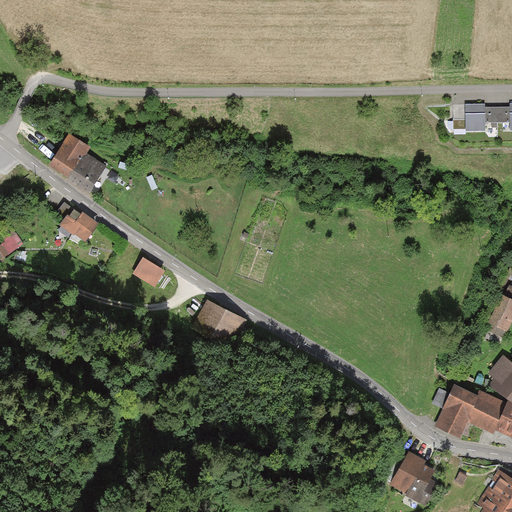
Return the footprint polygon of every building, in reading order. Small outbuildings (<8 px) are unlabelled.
[(511,131),(511,103),(510,104),(510,107),(497,108),(497,123),(510,123),(510,131),(511,131)] [(485,104),(466,104),(466,121),(454,121),(454,129),(467,129),(467,131),(486,131),(486,123),(497,123),(497,108),(485,108),(485,104)] [(70,133),(50,165),(69,177),(68,180),(89,193),(98,180),(107,166),(89,155),(93,148),(70,133)] [(119,176),(113,172),(108,179),(115,183),(119,176)] [(83,213),(81,214),(65,202),(57,213),(65,219),(60,225),(62,226),(59,230),(68,237),(71,234),(74,236),(75,234),(86,242),(99,224),(83,213)] [(6,242),(0,245),(0,258),(2,261),(26,245),(17,232),(4,240),(6,242)] [(164,272),(142,258),(133,274),(155,287),(164,272)] [(511,286),(510,286),(504,296),(502,295),(487,324),(493,327),(490,332),(503,338),(506,331),(507,332),(511,322),(511,286)] [(246,323),(207,300),(191,329),(230,351),(246,323)] [(511,402),(511,363),(504,357),(490,374),(497,379),(490,387),(507,401),(511,402)] [(493,435),(495,431),(508,403),(480,389),(477,395),(456,385),(451,394),(440,388),(432,403),(444,409),(435,427),(461,439),(463,434),(468,436),(473,425),(493,435)] [(511,403),(509,402),(508,403),(495,431),(511,438),(511,403)] [(427,463),(409,452),(391,484),(407,493),(406,496),(426,507),(439,485),(430,480),(435,472),(425,466),(427,463)] [(511,511),(511,478),(499,470),(476,504),(483,508),(480,511),(511,511)] [(468,475),(460,472),(456,481),(463,485),(468,475)]
